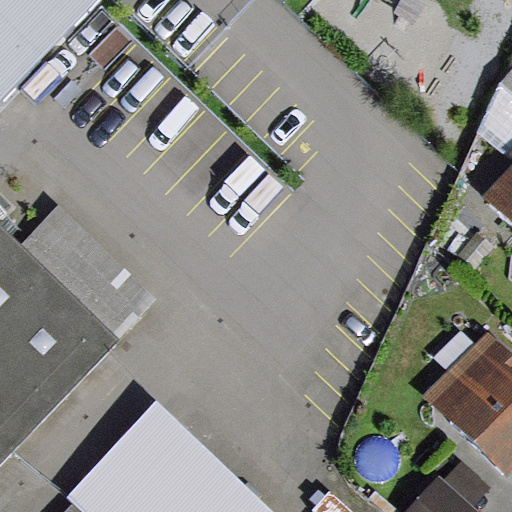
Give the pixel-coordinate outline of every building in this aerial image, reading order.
[(0,0),(0,459),(109,346),(0,241),(0,105),(101,0),(0,0)] [(511,177),(487,203),(511,226),(511,177)] [(511,390),(473,355),(429,404),(511,477),(511,390)] [(258,511),(161,422),(76,511),(258,511)] [(463,477),(428,511),(471,511),(485,499),(463,477)]
